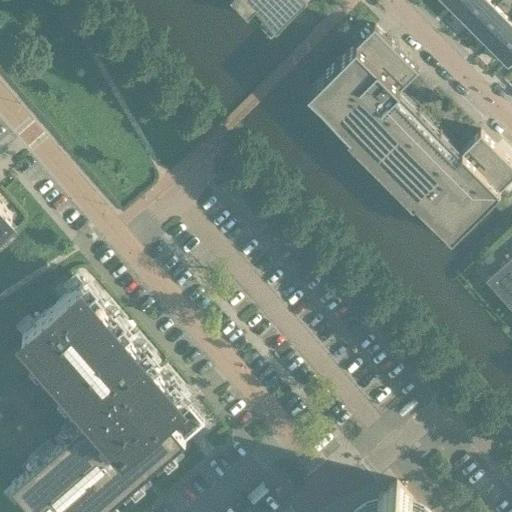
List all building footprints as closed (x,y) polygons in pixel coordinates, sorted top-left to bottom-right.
[(248,0),(272,23),(295,0),(248,0)] [(447,0),(456,9),(464,0),(447,0)] [(473,26),(494,4),(489,0),(464,0),(456,9),(473,26)] [(490,43),(511,21),(494,4),(473,26),(490,43)] [(507,60),(511,55),(511,22),(511,21),(490,43),(507,60)] [(416,69),(386,39),(371,25),(350,46),(308,89),(350,131),(348,133),(413,199),(416,197),(452,233),(511,172),(511,165),(478,131),(460,149),(398,87),(416,69)] [(0,189),(0,235),(23,216),(0,189)] [(511,252),(485,276),(511,307),(511,252)] [(82,405),(5,473),(38,511),(113,511),(218,421),(84,266),(13,327),(82,405)] [(357,511),(425,511),(396,478),(357,511)]
